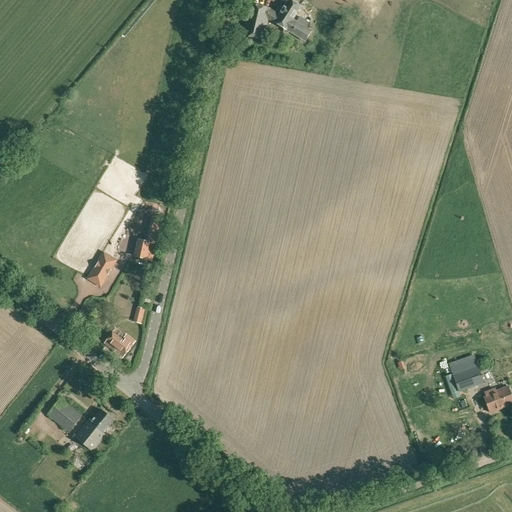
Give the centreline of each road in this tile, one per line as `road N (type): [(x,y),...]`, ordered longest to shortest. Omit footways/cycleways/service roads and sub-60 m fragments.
road 1 (tertiary): [(132,392),(145,370),(230,0)]
road 2 (tertiary): [(272,511),(132,392)]
road 3 (track): [(511,453),(342,511)]
road 4 (tertiary): [(132,392),(0,280)]
